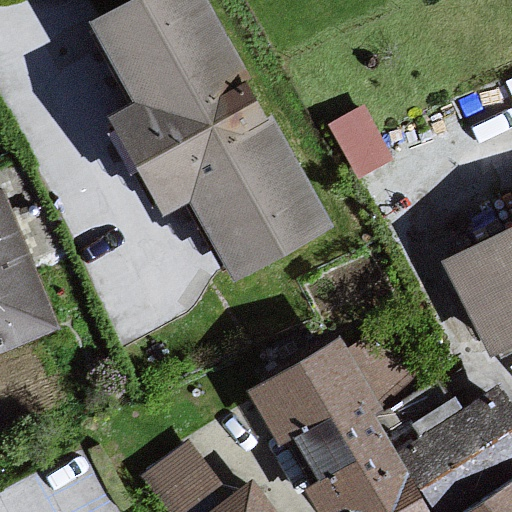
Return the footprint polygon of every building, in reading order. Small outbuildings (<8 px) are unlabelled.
[(200,0),(145,0),(93,31),(136,105),(113,118),(170,214),(188,204),(236,286),(335,228),(200,0)] [(0,209),(0,356),(50,337),(0,209)] [(511,233),(451,264),(496,353),(511,344),(511,233)] [(341,338),(249,394),(318,511),(461,511),(511,476),(511,426),(489,391),(396,444),(341,338)] [(189,436),(139,474),(165,511),(277,511),(253,480),(242,488),(225,483),(189,436)] [(511,511),(511,476),(461,511),(511,511)]
